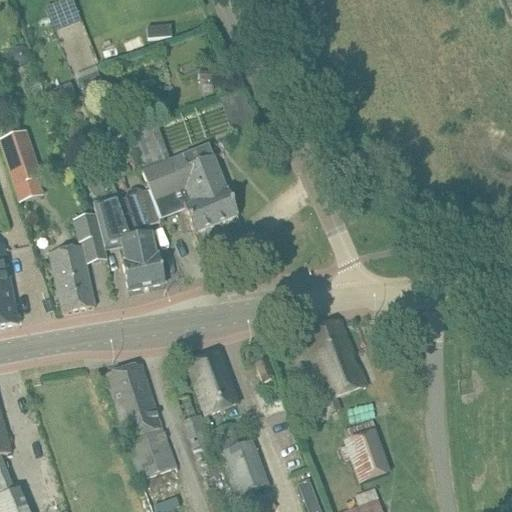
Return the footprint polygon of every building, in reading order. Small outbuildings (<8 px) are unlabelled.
[(76,74),(98,64),(69,0),(59,0),(46,6),(76,74)] [(97,73),(76,81),(83,97),(103,89),(97,73)] [(55,91),(49,94),(54,107),(61,105),(55,91)] [(253,124),(242,93),(219,101),(231,134),(241,130),(245,143),(263,137),(258,123),(253,124)] [(142,173),(171,162),(155,123),(128,134),(142,173)] [(0,149),(18,204),(41,196),(37,182),(41,181),(26,133),(0,141),(0,149)] [(149,193),(147,194),(157,220),(183,210),(193,235),(237,218),(227,192),(225,192),(208,147),(189,154),(171,162),(142,173),(141,174),(149,193)] [(142,260),(148,289),(164,285),(158,256),(155,257),(150,235),(149,236),(146,230),(159,225),(157,220),(147,194),(146,193),(142,195),(141,193),(136,190),(127,193),(124,198),(125,200),(120,202),(118,196),(117,197),(133,239),(137,261),(142,260)] [(128,293),(148,289),(142,260),(137,261),(133,239),(117,197),(93,206),(96,217),(101,240),(104,251),(121,247),(124,263),(121,263),(128,293)] [(101,240),(96,217),(72,223),(77,245),(101,240)] [(2,246),(0,246),(0,329),(17,326),(18,325),(2,246)] [(94,310),(84,267),(81,251),(49,259),(62,317),(94,310)] [(340,412),(335,400),(365,389),(358,369),(354,369),(350,360),(352,356),(340,322),(302,337),(319,382),(317,385),(328,416),(340,412)] [(190,366),(186,367),(205,419),(237,406),(225,374),(218,355),(190,366)] [(124,441),(150,511),(191,511),(159,430),(140,367),(105,377),(124,441)] [(0,511),(26,511),(18,491),(14,492),(0,456),(10,454),(0,417),(0,511)] [(196,418),(184,423),(194,451),(201,449),(209,446),(199,417),(196,418)] [(368,422),(344,431),(348,443),(344,445),(345,447),(350,460),(360,485),(369,481),(388,475),(382,458),(382,459),(373,434),(368,422)] [(210,436),(220,462),(234,501),(268,489),(253,449),(241,454),(231,428),(210,436)] [(318,511),(308,483),(297,487),(306,511),(318,511)] [(358,509),(377,502),(373,490),(354,497),(358,509)] [(381,511),(377,502),(358,509),(348,511),(381,511)]
